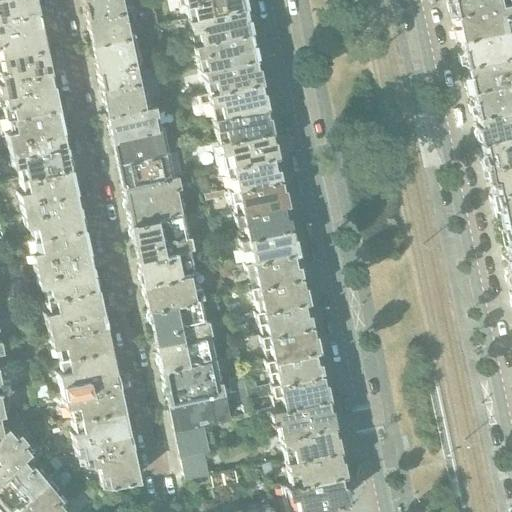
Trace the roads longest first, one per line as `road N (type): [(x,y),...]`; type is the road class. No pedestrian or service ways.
road 1 (residential): [(53,0),(160,511)]
road 2 (residential): [(276,0),(383,498)]
road 3 (residential): [(511,461),(414,0)]
